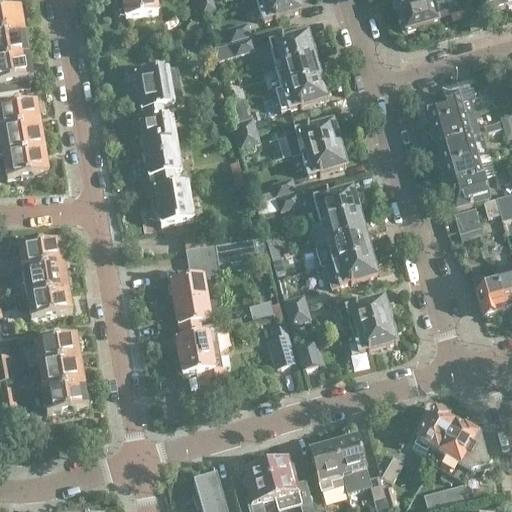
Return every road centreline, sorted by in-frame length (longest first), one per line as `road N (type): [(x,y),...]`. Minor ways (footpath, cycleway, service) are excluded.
road 1 (residential): [(138,463),(458,367)]
road 2 (residential): [(458,367),(374,85)]
road 3 (residential): [(138,463),(97,214)]
road 4 (residential): [(97,214),(58,0)]
road 5 (residential): [(374,85),(511,47)]
road 6 (residential): [(0,491),(30,492),(138,463)]
